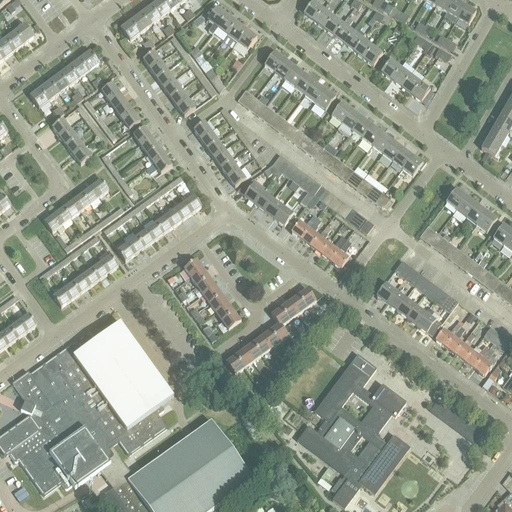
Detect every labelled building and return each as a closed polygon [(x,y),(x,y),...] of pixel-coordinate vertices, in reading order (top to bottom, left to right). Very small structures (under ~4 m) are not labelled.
[(8,0),(0,0),(0,10),(10,2),(8,0)] [(174,0),(162,0),(161,2),(170,14),(180,6),(174,0)] [(427,0),(425,3),(436,10),(441,0),(427,0)] [(449,0),(441,0),(436,10),(447,16),(454,3),(449,0)] [(21,5),(18,1),(6,10),(11,17),(15,14),(13,12),(21,5)] [(378,11),(382,4),(376,1),(372,7),(378,11)] [(170,14),(161,2),(151,9),(160,21),(170,14)] [(465,9),(454,3),(447,16),(445,19),(455,25),(457,22),(465,9)] [(314,24),(323,12),(313,4),(303,16),(314,24)] [(382,4),(378,11),(388,17),(392,10),(382,4)] [(151,9),(141,17),(150,29),(160,21),(151,9)] [(476,15),(465,9),(457,22),(468,28),(476,15)] [(403,16),(392,10),(388,17),(399,23),(403,16)] [(217,31),(227,18),(217,11),(207,23),(213,27),(210,32),(214,35),(217,31)] [(190,12),(186,15),(191,21),(195,19),(190,12)] [(333,19),(323,12),(314,24),(323,31),(333,19)] [(191,21),(186,15),(183,18),(188,24),(191,21)] [(403,16),(399,23),(404,26),(408,19),(403,16)] [(141,17),(131,24),(140,36),(150,29),(141,17)] [(201,18),(193,25),(197,29),(205,22),(201,18)] [(237,26),(227,18),(217,31),(214,35),(218,31),(227,38),(237,26)] [(333,19),(323,31),(333,39),(343,27),(333,19)] [(333,39),(343,46),(352,34),(348,31),(353,24),(347,20),(343,27),(333,39)] [(140,36),(131,24),(120,32),(130,44),(140,36)] [(237,26),(227,38),(237,46),(247,33),(237,26)] [(420,36),(424,29),(419,26),(415,32),(420,36)] [(21,30),(15,35),(24,47),(34,40),(25,27),(21,30)] [(353,54),(362,42),(365,38),(359,33),(362,30),(357,27),(352,34),(343,46),(353,54)] [(424,29),(420,36),(426,39),(430,32),(424,29)] [(247,33),(237,46),(247,53),(257,41),(247,33)] [(15,35),(5,42),(14,55),(24,47),(15,35)] [(442,48),(446,42),(440,38),(436,45),(442,48)] [(178,53),(181,50),(174,40),(170,43),(178,53)] [(5,42),(0,45),(0,56),(4,62),(14,55),(5,42)] [(362,42),(353,54),(363,61),(372,49),(362,42)] [(456,48),(446,42),(442,48),(452,54),(456,48)] [(150,43),(146,45),(151,52),(155,49),(150,43)] [(151,52),(146,45),(143,48),(145,50),(135,57),(138,61),(148,54),(151,52)] [(436,50),(432,48),(427,56),(431,58),(436,50)] [(372,49),(363,61),(373,69),(382,57),(372,49)] [(188,59),(181,50),(178,53),(184,62),(188,59)] [(193,58),(199,54),(196,50),(190,55),(193,58)] [(443,53),(439,60),(447,65),(451,58),(443,53)] [(150,73),(161,64),(154,54),(143,63),(150,73)] [(207,64),(199,54),(193,58),(200,69),(207,64)] [(274,76),(285,62),(275,54),(264,68),(274,76)] [(80,62),(89,75),(99,67),(90,55),(80,62)] [(188,59),(184,62),(191,71),(195,69),(188,59)] [(89,75),(80,62),(70,70),(79,82),(89,75)] [(285,62),(274,76),(285,84),(295,69),(285,62)] [(237,74),(243,67),(237,63),(232,70),(237,74)] [(391,83),(400,70),(390,63),(381,75),(391,83)] [(168,74),(161,64),(150,73),(157,82),(168,74)] [(207,64),(200,69),(208,80),(214,75),(207,64)] [(202,78),(195,69),(191,71),(198,81),(202,78)] [(295,69),(285,84),(295,91),(305,77),(295,69)] [(70,70),(60,77),(69,89),(79,82),(70,70)] [(400,70),(391,83),(401,90),(410,78),(400,70)] [(175,83),(168,74),(157,82),(163,91),(175,83)] [(214,75),(208,80),(211,83),(217,79),(214,75)] [(69,89),(60,77),(50,84),(59,97),(69,89)] [(316,85),(305,77),(295,91),(305,99),(316,85)] [(202,78),(198,81),(205,91),(209,88),(202,78)] [(420,85),(410,78),(401,90),(411,98),(420,85)] [(217,79),(211,83),(220,97),(222,95),(225,90),(217,79)] [(95,83),(100,90),(104,88),(99,81),(95,83)] [(100,90),(95,83),(92,86),(97,93),(100,90)] [(175,83),(163,91),(170,101),(182,93),(175,83)] [(50,84),(40,92),(49,104),(59,97),(50,84)] [(325,92),(316,85),(305,99),(315,106),(325,92)] [(430,93),(420,85),(411,98),(421,105),(430,93)] [(108,105),(120,96),(113,86),(101,95),(108,105)] [(216,97),(209,88),(205,91),(212,100),(216,97)] [(49,104),(40,92),(30,99),(39,112),(49,104)] [(336,100),(325,92),(315,106),(325,114),(336,100)] [(87,93),(81,98),(84,102),(90,98),(87,93)] [(188,102),(182,93),(170,101),(177,111),(188,102)] [(243,108),(251,97),(246,93),(238,104),(243,108)] [(79,95),(75,98),(80,104),(84,102),(81,98),(79,95)] [(120,96),(108,105),(115,114),(127,106),(120,96)] [(256,101),(251,97),(243,108),(248,111),(256,101)] [(80,104),(75,98),(72,100),(77,107),(80,104)] [(261,105),(256,101),(248,111),(253,115),(261,105)] [(195,112),(188,102),(177,111),(184,120),(195,112)] [(92,116),(95,114),(88,104),(84,107),(92,116)] [(261,105),(253,115),(258,119),(266,109),(261,105)] [(342,127),(352,113),(342,105),(331,119),(342,127)] [(127,106),(115,114),(122,124),(133,115),(127,106)] [(59,109),(55,112),(61,119),(64,116),(59,109)] [(84,122),(88,118),(81,109),(77,112),(84,122)] [(266,109),(258,119),(263,123),(271,112),(266,109)] [(511,111),(507,109),(501,120),(511,126),(511,111)] [(228,124),(231,121),(224,111),(221,114),(228,124)] [(61,119),(55,112),(52,115),(57,122),(61,119)] [(276,116),(271,112),(263,123),(268,127),(276,116)] [(352,113),(342,127),(338,131),(348,139),(352,134),(362,120),(352,113)] [(95,114),(92,116),(98,126),(102,123),(95,114)] [(140,125),(133,115),(122,124),(129,133),(140,125)] [(276,116),(268,127),(273,130),(281,120),(276,116)] [(95,128),(88,118),(84,122),(87,126),(91,131),(95,128)] [(281,120),(273,130),(278,134),(286,124),(281,120)] [(373,128),(362,120),(352,134),(362,142),(373,128)] [(511,130),(511,126),(501,120),(494,130),(507,138),(511,130)] [(238,130),(231,121),(228,124),(234,133),(238,130)] [(59,140),(71,131),(63,122),(52,130),(59,140)] [(102,123),(98,126),(105,135),(109,132),(102,123)] [(286,124),(278,134),(283,138),(291,127),(286,124)] [(200,143),(212,135),(205,125),(193,133),(200,143)] [(291,127),(283,138),(288,142),(296,131),(291,127)] [(102,137),(95,128),(91,131),(98,140),(102,137)] [(383,135),(373,128),(362,142),(372,150),(383,135)] [(238,130),(234,133),(241,142),(245,140),(238,130)] [(507,138),(494,130),(488,141),(501,149),(507,138)] [(78,141),(71,131),(59,140),(66,149),(78,141)] [(145,131),(134,139),(140,148),(152,140),(145,131)] [(296,131),(288,142),(293,145),(301,135),(296,131)] [(109,132),(105,135),(112,144),(116,141),(109,132)] [(212,135),(200,143),(207,153),(218,144),(212,135)] [(301,135),(293,145),(299,149),(306,139),(301,135)] [(383,135),(372,150),(382,157),(393,143),(383,135)] [(108,146),(102,137),(98,140),(105,149),(108,146)] [(313,144),(306,139),(299,149),(305,154),(313,144)] [(152,140),(140,148),(147,158),(159,150),(152,140)] [(252,149),(245,140),(241,142),(248,152),(252,149)] [(85,150),(78,141),(66,149),(73,159),(85,150)] [(501,149),(488,141),(482,152),(495,160),(501,149)] [(393,143),(382,157),(392,165),(403,151),(393,143)] [(225,154),(218,144),(207,153),(214,162),(225,154)] [(313,144),(305,154),(310,158),(318,148),(313,144)] [(318,148),(310,158),(315,162),(323,151),(318,148)] [(7,149),(4,151),(8,157),(12,155),(7,149)] [(259,159),(252,149),(248,152),(255,161),(259,159)] [(85,150),(73,159),(81,168),(92,160),(85,150)] [(146,159),(153,168),(165,159),(159,150),(147,158),(146,159)] [(230,150),(225,154),(214,162),(221,172),(232,163),(229,159),(233,155),(230,150)] [(8,157),(4,151),(0,154),(5,160),(8,157)] [(328,155),(323,151),(315,162),(321,166),(328,155)] [(403,151),(392,165),(402,173),(413,158),(403,151)] [(328,155),(321,166),(326,169),(333,159),(328,155)] [(108,171),(113,168),(106,158),(102,161),(108,171)] [(277,172),(285,162),(280,158),(272,168),(277,172)] [(413,158),(402,173),(412,180),(419,171),(421,172),(426,165),(418,159),(416,161),(413,158)] [(149,171),(147,172),(150,177),(157,172),(161,177),(172,169),(165,159),(154,167),(153,168),(149,171)] [(259,159),(255,161),(262,171),(266,168),(259,159)] [(338,163),(333,159),(326,169),(331,173),(338,163)] [(285,162),(277,172),(282,176),(290,166),(285,162)] [(232,163),(221,172),(228,181),(239,173),(232,163)] [(338,163),(331,173),(336,177),(344,166),(338,163)] [(295,170),(290,166),(282,176),(287,180),(295,170)] [(349,170),(344,166),(336,177),(341,181),(349,170)] [(120,177),(113,168),(108,171),(115,181),(120,177)] [(282,176),(277,172),(272,168),(268,172),(272,177),(272,176),(278,181),(282,176)] [(359,168),(355,174),(366,180),(369,175),(359,168)] [(300,173),(295,170),(287,180),(293,184),(300,173)] [(349,170),(341,181),(346,185),(354,174),(349,170)] [(268,172),(263,175),(267,180),(272,177),(268,172)] [(239,173),(228,181),(234,191),(246,183),(239,173)] [(306,177),(300,173),(293,184),(298,188),(306,177)] [(359,178),(354,174),(346,185),(351,188),(359,178)] [(366,182),(387,195),(390,190),(369,176),(366,182)] [(120,177),(115,181),(122,190),(127,187),(120,177)] [(306,177),(298,188),(303,192),(311,181),(306,177)] [(359,178),(351,188),(356,192),(364,182),(359,178)] [(180,180),(170,187),(173,191),(183,184),(180,180)] [(303,192),(308,195),(308,196),(316,185),(311,181),(303,192)] [(364,182),(356,192),(361,196),(369,185),(364,182)] [(101,183),(91,190),(100,201),(109,194),(101,183)] [(254,207),(264,195),(254,187),(256,185),(253,183),(238,193),(245,199),(244,199),(254,207)] [(321,189),(316,185),(308,196),(314,199),(321,189)] [(374,189),(369,185),(361,196),(366,200),(374,189)] [(133,196),(127,187),(122,190),(128,199),(133,196)] [(170,187),(160,194),(163,198),(173,191),(170,187)] [(321,189),(314,199),(319,202),(326,193),(321,189)] [(379,193),(374,189),(366,200),(371,203),(379,193)] [(100,201),(91,190),(82,197),(90,208),(100,201)] [(456,213),(467,199),(456,191),(446,205),(456,213)] [(326,193),(319,202),(322,205),(324,206),(332,197),(326,193)] [(379,193),(371,203),(376,207),(384,197),(379,193)] [(163,198),(160,194),(151,201),(154,204),(163,198)] [(190,194),(181,200),(185,205),(184,206),(192,217),(202,210),(193,199),(190,194)] [(273,202),(264,195),(254,207),(264,214),(273,202)] [(314,199),(308,196),(308,195),(300,206),(306,210),(314,199)] [(3,197),(0,199),(0,214),(1,216),(11,209),(3,197)] [(90,208),(82,197),(73,204),(81,215),(90,208)] [(332,197),(325,206),(327,208),(329,210),(337,200),(332,197)] [(389,201),(384,197),(376,207),(381,211),(383,209),(389,201)] [(456,213),(452,218),(462,226),(466,221),(477,207),(467,199),(456,213)] [(342,204),(337,200),(329,210),(335,214),(342,204)] [(389,200),(389,201),(383,209),(387,213),(393,205),(390,203),(391,201),(389,200)] [(154,204),(151,201),(142,207),(144,211),(154,204)] [(283,210),(273,202),(264,214),(274,222),(283,210)] [(81,215),(73,204),(63,211),(71,222),(81,215)] [(342,204),(335,214),(340,217),(347,208),(342,204)] [(322,205),(319,209),(324,213),(327,208),(324,206),(322,205)] [(192,217),(184,206),(174,213),(182,224),(192,217)] [(142,207),(132,214),(135,218),(144,211),(142,207)] [(487,214),(477,207),(466,221),(476,228),(487,214)] [(347,208),(340,217),(345,221),(352,212),(347,208)] [(283,210),(274,222),(284,229),(289,224),(293,227),(298,221),(283,210)] [(71,222),(63,211),(54,218),(62,229),(71,222)] [(112,218),(115,222),(125,215),(122,211),(112,218)] [(357,215),(352,212),(345,221),(350,225),(357,215)] [(182,224),(174,213),(165,219),(173,231),(182,224)] [(132,214),(123,221),(125,225),(135,218),(132,214)] [(487,214),(476,228),(486,236),(497,222),(487,214)] [(362,219),(357,215),(350,225),(355,229),(362,219)] [(302,243),(318,221),(314,217),(309,223),(305,229),(299,225),(291,235),(293,236),(292,236),(296,240),(297,239),(302,243)] [(54,218),(44,225),(52,236),(57,233),(60,237),(65,233),(62,229),(54,218)] [(112,218),(102,224),(106,229),(115,222),(112,218)] [(173,231),(165,219),(155,226),(163,238),(173,231)] [(367,223),(362,219),(355,229),(360,233),(367,223)] [(123,221),(113,228),(116,232),(125,225),(123,221)] [(322,224),(318,221),(302,243),(312,250),(319,240),(314,236),(318,230),(322,224)] [(367,223),(360,233),(367,238),(374,228),(367,223)] [(102,224),(93,231),(96,235),(106,229),(102,224)] [(155,226),(146,233),(154,244),(163,238),(155,226)] [(503,249),(511,237),(511,233),(504,227),(493,241),(503,249)] [(116,232),(113,228),(103,235),(106,239),(116,232)] [(319,240),(312,250),(322,257),(329,247),(324,243),(328,237),(332,231),(328,228),(319,240)] [(425,244),(433,233),(428,229),(420,240),(425,244)] [(96,235),(93,231),(83,238),(86,242),(96,235)] [(146,233),(136,240),(144,251),(154,244),(146,233)] [(433,233),(425,244),(430,248),(438,237),(433,233)] [(443,241),(438,237),(430,248),(435,251),(443,241)] [(511,237),(503,249),(511,255),(511,237)] [(86,242),(83,238),(74,245),(77,249),(86,242)] [(59,239),(56,241),(63,252),(67,249),(59,239)] [(97,240),(87,247),(90,250),(99,243),(97,240)] [(144,251),(136,240),(126,247),(135,258),(144,251)] [(334,251),(329,247),(322,257),(331,264),(347,243),(342,240),(334,251)] [(443,241),(435,251),(440,255),(448,245),(443,241)] [(347,243),(331,264),(336,268),(335,269),(339,272),(340,271),(341,272),(349,261),(344,258),(352,247),(347,243)] [(77,249),(74,245),(67,249),(63,252),(67,256),(77,249)] [(453,248),(448,245),(440,255),(445,259),(453,248)] [(90,250),(87,247),(78,253),(80,257),(90,250)] [(135,258),(126,247),(117,254),(125,265),(135,258)] [(458,252),(453,248),(445,259),(450,263),(458,252)] [(463,256),(458,252),(450,263),(455,266),(463,256)] [(80,257),(78,253),(68,260),(71,264),(80,257)] [(478,255),(473,261),(476,264),(481,257),(478,255)] [(463,256),(455,266),(461,270),(469,260),(463,256)] [(110,258),(100,265),(109,277),(118,270),(110,258)] [(68,260),(58,267),(61,271),(71,264),(68,260)] [(469,260),(461,270),(467,275),(475,264),(469,260)] [(191,281),(203,272),(196,263),(184,272),(191,281)] [(400,279),(407,268),(402,264),(394,275),(400,279)] [(480,268),(475,264),(467,275),(472,279),(480,268)] [(109,277),(100,265),(91,272),(99,284),(109,277)] [(61,271),(58,267),(49,274),(51,278),(61,271)] [(407,268),(400,279),(405,283),(412,272),(407,268)] [(480,268),(472,279),(477,283),(485,272),(480,268)] [(91,272),(81,279),(90,291),(99,284),(91,272)] [(209,281),(203,272),(191,281),(197,290),(209,281)] [(417,276),(412,272),(405,283),(410,286),(417,276)] [(490,276),(485,272),(477,283),(483,287),(490,276)] [(51,278),(49,274),(39,281),(42,285),(51,278)] [(423,280),(417,276),(410,286),(415,290),(423,280)] [(495,280),(490,276),(483,287),(488,290),(495,280)] [(90,291),(81,279),(72,286),(80,297),(90,291)] [(428,283),(423,280),(415,290),(420,294),(428,283)] [(495,280),(488,290),(493,294),(501,284),(495,280)] [(216,290),(209,281),(197,290),(203,299),(216,290)] [(428,283),(420,294),(425,298),(433,287),(428,283)] [(501,284),(493,294),(498,298),(506,287),(501,284)] [(72,286),(62,293),(70,304),(80,297),(72,286)] [(386,307),(396,294),(386,287),(376,299),(386,307)] [(438,291),(433,287),(425,298),(430,301),(438,291)] [(506,287),(498,298),(503,302),(511,291),(506,287)] [(216,290),(203,299),(209,308),(222,299),(216,290)] [(443,295),(438,291),(430,301),(435,305),(443,295)] [(511,299),(511,292),(511,291),(503,302),(508,305),(511,299)] [(307,292),(298,299),(307,312),(316,305),(307,292)] [(70,304),(62,293),(53,300),(61,311),(70,304)] [(396,294),(386,307),(396,314),(406,302),(396,294)] [(443,295),(435,305),(440,309),(448,298),(443,295)] [(453,302),(448,298),(440,309),(445,313),(453,302)] [(222,299),(209,308),(216,316),(228,307),(222,299)] [(298,299),(289,305),(298,318),(307,312),(298,299)] [(6,307),(9,310),(18,303),(16,300),(6,307)] [(406,302),(396,314),(406,321),(416,309),(406,302)] [(458,306),(453,302),(445,313),(450,316),(458,306)] [(298,318),(289,305),(281,311),(290,324),(298,318)] [(0,316),(9,310),(6,307),(0,310),(0,316)] [(234,316),(228,307),(216,316),(222,325),(234,316)] [(416,309),(406,321),(416,329),(426,316),(416,309)] [(290,324),(281,311),(271,318),(278,328),(279,327),(281,330),(282,330),(290,324)] [(426,316),(416,329),(427,336),(433,340),(441,328),(438,326),(442,321),(434,315),(429,312),(426,315),(426,316)] [(241,325),(234,316),(222,325),(228,334),(241,325)] [(28,317),(19,324),(27,336),(37,329),(28,317)] [(475,320),(471,317),(466,323),(471,327),(475,320)] [(500,331),(507,322),(502,318),(495,328),(500,331)] [(27,336),(19,324),(9,331),(17,342),(27,336)] [(446,351),(462,329),(463,327),(459,324),(449,337),(443,332),(435,343),(436,344),(436,345),(440,348),(441,347),(446,351)] [(134,480),(112,450),(119,446),(129,459),(168,431),(158,418),(163,415),(164,414),(164,413),(163,411),(163,410),(163,408),(164,407),(174,401),(120,327),(97,343),(90,335),(85,338),(85,339),(30,378),(28,376),(12,387),(28,410),(25,417),(30,419),(21,426),(0,441),(0,453),(4,460),(8,457),(14,465),(15,466),(17,465),(18,465),(43,500),(61,487),(64,492),(65,493),(66,493),(67,493),(68,493),(72,490),(75,493),(100,474),(112,492),(114,494),(116,492),(115,490),(124,484),(127,485),(128,485),(134,480)] [(279,327),(278,328),(270,334),(279,346),(289,339),(282,330),(281,330),(279,327)] [(465,332),(462,329),(446,351),(455,358),(463,348),(458,343),(462,338),(461,337),(465,332)] [(9,331),(0,337),(0,338),(8,349),(17,342),(9,331)] [(494,347),(501,338),(491,331),(484,340),(494,347)] [(270,334),(261,340),(271,353),(279,346),(270,334)] [(511,346),(501,338),(494,347),(504,355),(511,346)] [(261,340),(253,346),(262,359),(271,353),(261,340)] [(253,346),(244,353),(253,365),(262,359),(253,346)] [(463,348),(455,358),(465,365),(473,355),(463,348)] [(477,349),(473,355),(465,365),(475,372),(490,352),(486,348),(482,353),(477,349)] [(494,355),(490,352),(475,372),(479,376),(479,377),(483,380),(483,379),(485,380),(492,369),(497,364),(491,360),(494,355)] [(253,365),(244,353),(235,359),(244,372),(253,365)] [(331,426),(331,425),(335,428),(341,420),(357,433),(341,453),(345,456),(334,470),(345,479),(343,482),(341,481),(332,492),(338,497),(334,503),(345,511),(360,492),(356,489),(360,485),(376,497),(411,451),(394,438),(388,446),(377,438),(392,418),(396,421),(407,406),(383,387),(375,398),(363,389),(376,371),(357,357),(350,367),(351,367),(315,414),(327,422),(331,426)] [(244,372),(235,359),(226,365),(235,378),(244,372)] [(502,375),(497,371),(483,390),(488,394),(495,385),(502,375)] [(511,381),(510,380),(502,390),(511,397),(511,381)] [(488,394),(494,398),(498,393),(492,389),(488,394)] [(480,450),(488,440),(439,404),(432,414),(480,450)] [(331,426),(327,422),(322,429),(318,434),(309,428),(298,443),(331,468),(334,470),(345,456),(341,453),(357,433),(341,420),(335,428),(331,425),(331,426)] [(116,492),(114,494),(127,511),(214,511),(254,484),(211,425),(134,480),(128,485),(127,485),(124,484),(115,490),(116,492)] [(329,470),(322,480),(326,483),(334,474),(329,470)] [(127,511),(114,494),(112,492),(104,497),(114,511),(127,511)] [(511,507),(511,496),(498,508),(500,510),(498,511),(511,511),(508,509),(511,506),(511,507)]
